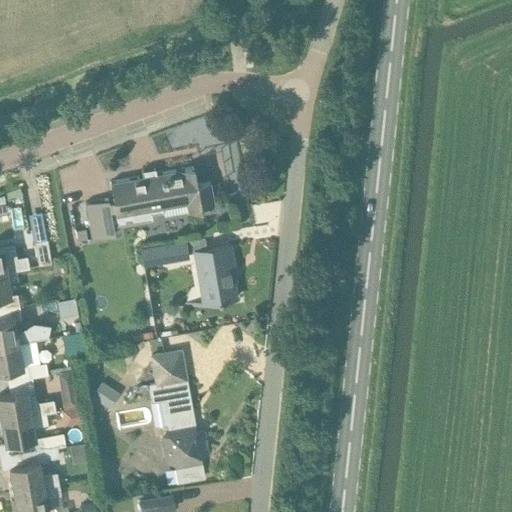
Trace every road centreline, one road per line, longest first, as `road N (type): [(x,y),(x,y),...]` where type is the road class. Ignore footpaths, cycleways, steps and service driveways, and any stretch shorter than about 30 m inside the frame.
road 1 (secondary): [(341,511),(396,0)]
road 2 (unclassified): [(261,511),(312,92)]
road 3 (residential): [(0,165),(211,86),(312,92)]
